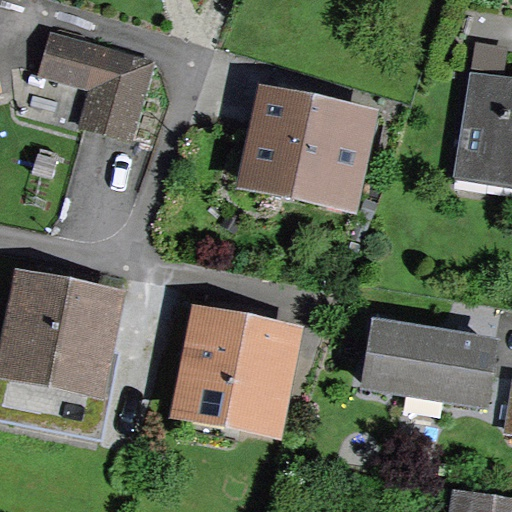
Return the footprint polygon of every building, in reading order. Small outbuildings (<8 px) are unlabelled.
[(96,89),(85,126),(127,138),(147,68),(54,41),(44,75),(96,89)] [(511,169),(511,82),(471,76),(457,161),(511,169)] [(274,148),(266,186),(346,203),(363,125),(271,105),(263,145),(274,148)] [(25,370),(15,419),(95,437),(112,361),(98,358),(108,309),(25,293),(10,367),(25,370)] [(230,403),(227,415),(270,424),(286,345),(202,328),(188,395),(230,403)] [(377,329),(367,388),(483,408),(493,348),(377,329)]
